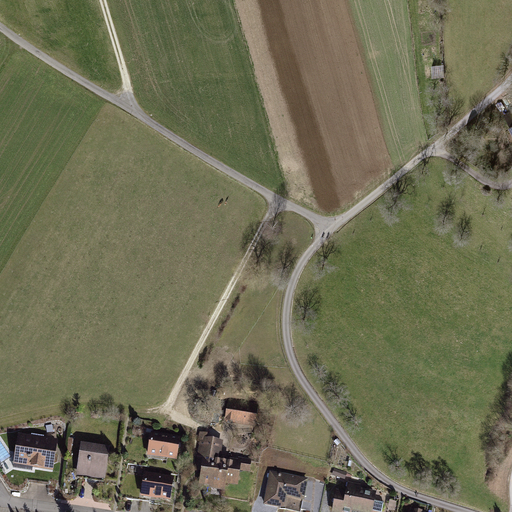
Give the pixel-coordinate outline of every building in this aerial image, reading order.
[(511,125),(502,130),(511,150),(511,125)] [(199,358),(206,361),(224,327),(217,324),(199,358)] [(256,402),(226,398),(223,422),(253,425),(256,402)] [(178,436),(150,431),(146,454),(175,459),(178,436)] [(57,439),(17,432),(11,467),(31,470),(32,467),(52,470),(57,439)] [(222,439),(199,434),(193,468),(200,469),(198,483),(205,485),(205,487),(223,491),(224,483),(236,485),(239,471),(248,472),(250,459),(237,457),(236,459),(219,456),(222,439)] [(109,445),(80,441),(75,475),(104,479),(109,445)] [(335,469),(333,477),(346,481),(348,473),(335,469)] [(171,475),(143,470),(139,494),(167,499),(171,475)] [(306,479),(268,471),(261,504),(299,511),(306,479)] [(344,491),(336,489),(331,511),(380,511),(383,499),(373,497),(374,488),(345,483),(344,491)]
